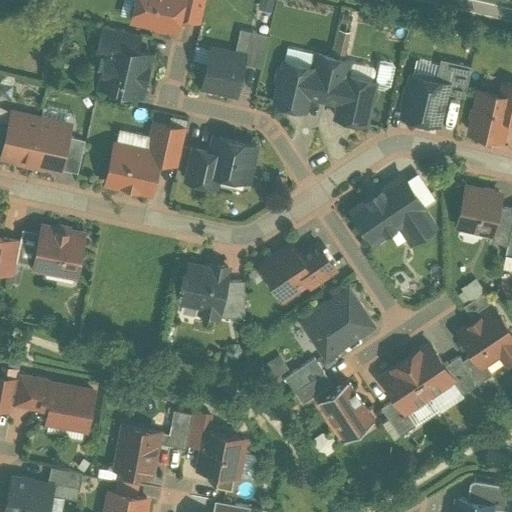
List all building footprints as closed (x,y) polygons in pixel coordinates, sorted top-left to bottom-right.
[(179,0),(132,0),(128,21),(172,32),(176,14),(179,0)] [(179,0),(176,14),(197,19),(201,0),(179,0)] [(131,35),(100,28),(95,51),(103,53),(96,83),(141,93),(150,53),(128,48),(131,35)] [(266,37),(239,30),(234,53),(242,55),(240,64),(258,68),(266,37)] [(234,53),(208,47),(198,88),(232,96),(240,64),(242,55),(234,53)] [(307,99),(321,103),(333,58),(316,54),(313,67),(282,59),(271,103),(304,111),(307,99)] [(347,62),(333,58),(321,103),(333,106),(330,119),(367,128),(378,84),(344,75),(347,62)] [(452,63),(447,85),(445,95),(460,98),(467,67),(452,63)] [(447,85),(410,76),(401,114),(438,123),(445,95),(447,85)] [(497,93),(479,89),(468,131),(501,139),(506,119),(511,120),(511,82),(501,80),(497,93)] [(0,136),(0,162),(30,169),(42,115),(6,107),(0,136)] [(75,122),(42,115),(30,169),(63,176),(75,122)] [(145,151),(111,143),(102,182),(151,193),(159,160),(175,163),(183,128),(152,121),(145,151)] [(213,151),(193,146),(185,181),(216,188),(219,174),(252,182),(260,145),(217,135),(213,151)] [(401,171),(349,207),(371,239),(400,219),(416,243),(440,226),(401,171)] [(501,193),(465,184),(455,225),(491,234),(498,206),(501,193)] [(506,244),(511,221),(511,217),(511,209),(498,206),(491,234),(490,240),(506,244)] [(84,232),(38,223),(36,232),(31,262),(29,270),(75,279),(84,232)] [(31,262),(36,232),(18,229),(16,239),(13,259),(31,262)] [(0,272),(10,274),(13,259),(16,239),(0,235),(0,272)] [(292,235),(253,262),(279,299),(308,279),(312,285),(337,268),(318,242),(303,252),(292,235)] [(231,261),(184,254),(175,312),(220,320),(231,261)] [(344,288),(298,319),(323,355),(368,324),(344,288)] [(511,332),(496,307),(457,331),(480,367),(498,356),(503,365),(511,359),(511,332)] [(425,341),(404,356),(430,394),(451,379),(441,363),(425,341)] [(264,364),(272,377),(287,367),(278,354),(264,364)] [(475,387),(454,355),(441,363),(451,379),(462,395),(475,387)] [(312,356),(279,376),(297,405),(331,385),(312,356)] [(402,412),(430,394),(404,356),(377,375),(393,399),(402,412)] [(0,411),(9,413),(11,404),(16,376),(0,373),(0,411)] [(93,390),(16,376),(11,404),(40,410),(37,425),(84,434),(93,390)] [(346,385),(317,405),(340,439),(369,419),(346,385)] [(393,399),(380,408),(399,434),(412,425),(402,412),(393,399)] [(214,414),(194,411),(193,418),(187,449),(201,451),(197,473),(243,481),(250,435),(211,429),(214,414)] [(187,449),(193,418),(172,414),(166,445),(187,449)] [(157,433),(119,427),(112,470),(149,476),(157,433)] [(42,487),(50,489),(74,493),(77,476),(45,470),(42,487)] [(42,487),(8,480),(1,511),(45,511),(50,489),(42,487)] [(226,500),(230,485),(215,481),(211,496),(226,500)] [(143,511),(147,497),(107,489),(102,511),(143,511)] [(494,511),(496,501),(451,495),(449,511),(494,511)] [(247,511),(249,509),(216,503),(214,511),(247,511)]
